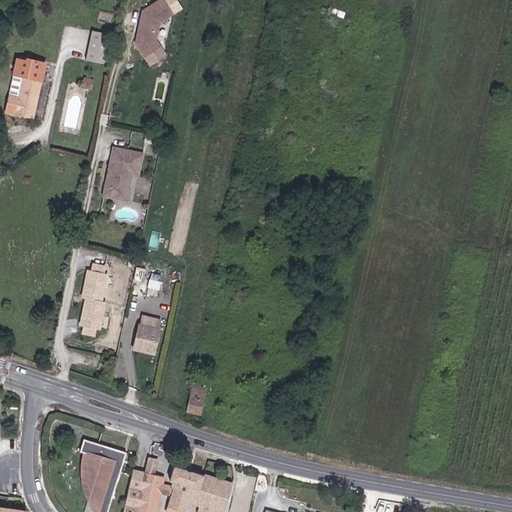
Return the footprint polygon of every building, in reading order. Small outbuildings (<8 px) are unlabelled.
[(175,10),(168,0),(155,0),(145,7),(138,40),(147,53),(163,43),(158,36),(162,18),(175,10)] [(105,56),(111,27),(94,23),(88,53),(105,56)] [(46,63),(28,60),(20,58),(8,111),(19,114),(35,117),(46,63)] [(95,69),(86,67),(85,77),(94,78),(95,69)] [(142,152),(114,146),(109,169),(111,170),(103,193),(128,198),(130,190),(128,189),(120,188),(122,178),(130,173),(132,166),(139,168),(142,152)] [(138,174),(139,168),(132,166),(130,173),(122,178),(120,188),(128,189),(131,173),(138,174)] [(104,264),(92,262),(91,268),(103,271),(104,264)] [(81,295),(85,296),(82,308),(84,309),(79,323),(82,324),(95,326),(98,327),(104,299),(100,299),(106,271),(103,271),(91,268),(88,267),(86,283),(81,295)] [(82,324),(81,330),(93,333),(95,326),(82,324)] [(157,333),(137,329),(132,352),(152,356),(157,333)] [(203,415),(209,390),(196,387),(190,411),(203,415)] [(110,511),(128,454),(85,440),(82,453),(85,455),(84,461),(82,467),(82,478),(83,487),(85,496),(88,504),(91,509),(93,511),(110,511)] [(187,511),(190,503),(201,505),(199,511),(226,511),(234,482),(174,467),(171,482),(174,482),(173,487),(163,485),(165,477),(155,475),(159,461),(150,459),(146,473),(135,470),(125,511),(158,511),(163,494),(173,496),(168,511),(187,511)]
